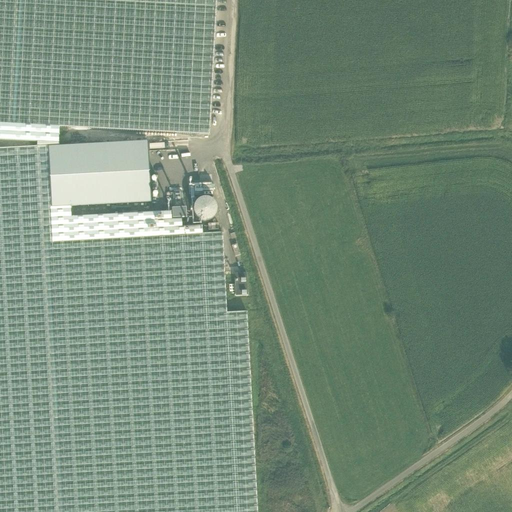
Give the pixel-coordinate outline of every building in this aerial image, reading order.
[(0,0),(0,140),(37,142),(37,147),(48,146),(48,147),(58,147),(59,128),(209,135),(215,0),(0,0)] [(58,147),(48,147),(51,208),(71,207),(151,202),(148,142),(58,147)] [(171,220),(170,212),(71,217),(71,207),(51,208),(48,147),(48,146),(37,147),(0,149),(0,511),(256,511),(246,312),(226,313),(222,233),(202,234),(201,226),(181,227),(181,219),(171,220)] [(210,174),(199,174),(199,182),(211,182),(210,174)] [(202,198),(199,199),(197,201),(195,202),(194,205),(193,207),(193,210),(193,212),(194,215),(196,217),(198,219),(200,220),(202,221),(205,221),(208,221),(210,220),(212,219),(214,217),(215,215),(216,212),(217,209),(216,207),(215,204),(214,202),(212,200),(210,199),(207,198),(205,198),(202,198)] [(185,208),(172,209),(172,218),(186,217),(185,208)] [(233,295),(245,295),(244,272),(232,273),(233,295)]
